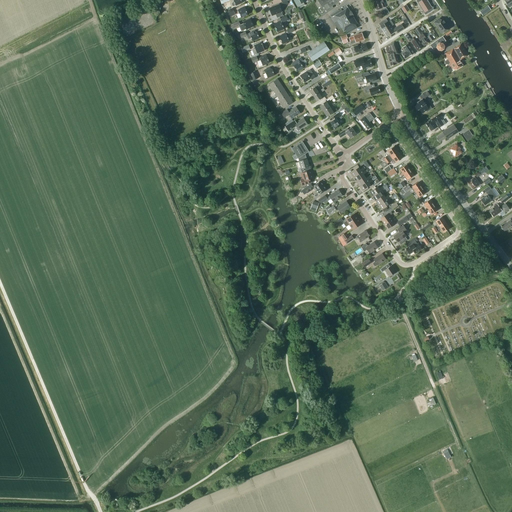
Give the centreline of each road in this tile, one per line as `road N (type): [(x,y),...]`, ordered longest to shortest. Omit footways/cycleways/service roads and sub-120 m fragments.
road 1 (tertiary): [(511,269),(400,111)]
road 2 (residential): [(455,236),(411,265),(398,262),(344,184),(341,157)]
road 3 (residential): [(341,157),(277,62),(253,0)]
road 4 (residential): [(455,236),(456,222),(388,122)]
